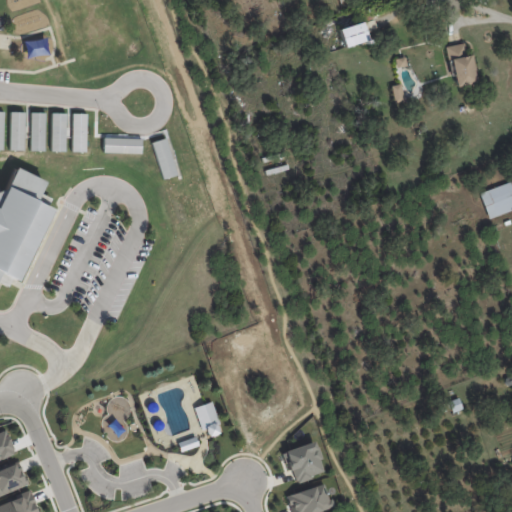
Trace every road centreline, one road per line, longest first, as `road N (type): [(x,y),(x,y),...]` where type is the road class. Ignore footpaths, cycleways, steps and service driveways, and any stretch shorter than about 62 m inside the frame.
road 1 (residential): [(146,511),(248,478),(258,511)]
road 2 (residential): [(19,391),(64,511)]
